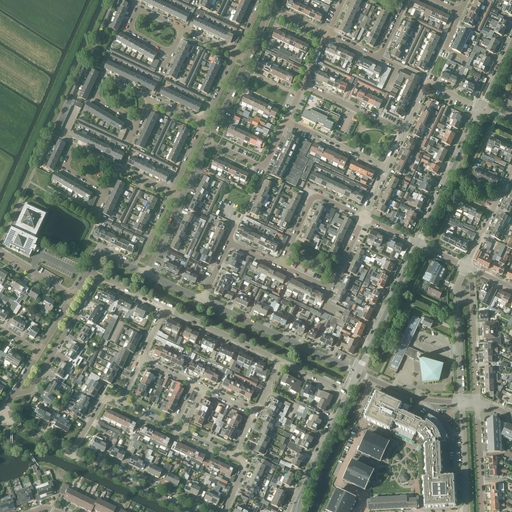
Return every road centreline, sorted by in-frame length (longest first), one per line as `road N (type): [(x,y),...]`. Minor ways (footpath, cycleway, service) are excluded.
road 1 (residential): [(358,372),(202,300)]
road 2 (residential): [(373,379),(337,482),(361,495),(362,511)]
road 3 (residential): [(13,394),(29,391),(100,277)]
road 4 (tertiary): [(418,243),(481,108)]
road 5 (tertiary): [(358,372),(418,243)]
road 6 (unclassified): [(190,511),(70,455)]
road 7 (residential): [(280,265),(329,287),(363,218)]
road 8 (tertiary): [(295,511),(348,393)]
road 9 (residential): [(280,265),(312,198),(363,218)]
road 10 (residential): [(279,361),(164,306)]
road 11 (residential): [(150,98),(107,76),(95,98),(138,123)]
road 12 (residential): [(202,300),(228,241),(280,265)]
road 13 (residential): [(118,167),(74,146),(63,167),(106,191)]
road 14 (residential): [(182,28),(138,7),(128,29),(170,52)]
